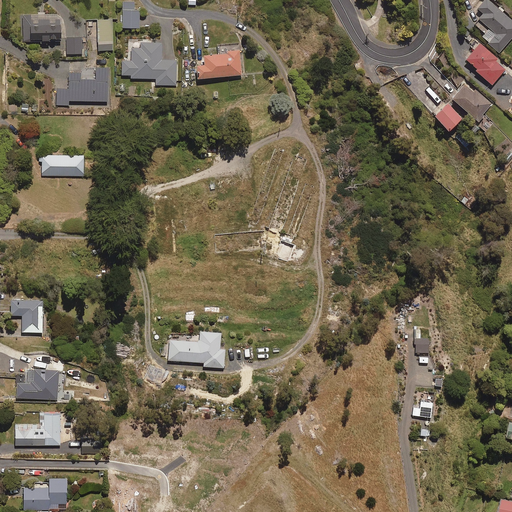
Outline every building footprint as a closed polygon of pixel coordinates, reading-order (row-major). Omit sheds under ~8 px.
[(498,53),(511,36),(511,21),(487,0),(483,0),(476,9),(482,13),(477,19),(488,28),(480,37),(498,53)] [(134,10),(134,1),(123,1),(123,28),(139,27),(139,10),(134,10)] [(61,39),(60,14),(22,15),(23,41),(61,39)] [(113,50),(112,19),(99,19),(99,50),(113,50)] [(82,53),(81,37),(66,38),(67,54),(82,53)] [(161,60),(162,43),(141,42),(140,47),(131,47),(131,60),(122,60),(122,75),(132,75),(132,78),(156,78),(156,85),(176,85),(177,60),(161,60)] [(494,61),(496,59),(478,43),(463,59),(491,85),(504,70),(494,61)] [(236,49),(235,45),(221,46),(222,54),(204,55),(205,63),(197,63),(198,77),(241,75),(240,49),(236,49)] [(108,101),(108,67),(96,67),(96,79),(80,79),(81,72),(69,72),(69,87),(57,87),(56,105),(69,105),(69,100),(108,101)] [(463,85),(450,100),(478,123),(484,116),(482,115),(491,104),(474,90),(472,92),(463,85)] [(447,131),(461,119),(447,103),(433,116),(447,131)] [(464,147),(471,142),(463,131),(456,136),(464,147)] [(283,152),(275,149),(264,180),(272,183),(283,152)] [(293,244),(314,186),(305,183),(287,238),(282,236),(308,159),(293,154),(268,230),(264,230),(215,234),(216,252),(261,251),(262,251),(277,259),(281,260),(291,262),(303,263),(310,240),(303,238),(300,247),(293,244)] [(83,175),(84,155),(42,155),(42,175),(83,175)] [(252,180),(237,181),(238,203),(253,202),(252,180)] [(218,196),(218,182),(206,182),(206,196),(218,196)] [(272,186),(263,183),(250,220),(258,223),(272,186)] [(174,254),(169,199),(142,201),(146,241),(160,240),(161,255),(174,254)] [(224,200),(206,201),(208,229),(226,228),(224,200)] [(204,201),(186,202),(188,231),(206,230),(204,201)] [(32,271),(36,267),(17,254),(14,258),(32,271)] [(248,265),(240,264),(238,277),(246,278),(248,265)] [(42,332),(43,300),(12,299),(11,315),(23,315),(22,332),(42,332)] [(420,330),(414,330),(414,344),(415,345),(415,352),(429,353),(430,338),(420,338),(420,330)] [(220,349),(221,333),(200,331),(200,342),(170,340),(169,360),(204,362),(204,366),(224,367),(225,349),(220,349)] [(64,389),(65,370),(28,369),(28,383),(17,383),(17,398),(58,399),(58,389),(64,389)] [(434,402),(420,400),(419,408),(414,407),(413,415),(431,418),(434,402)] [(60,445),(60,412),(40,412),(40,424),(15,424),(15,445),(60,445)] [(82,453),(101,452),(101,438),(82,438),(82,453)] [(67,509),(66,478),(49,479),(49,487),(24,488),(24,510),(67,509)] [(511,511),(511,501),(502,499),(499,511),(511,511)]
